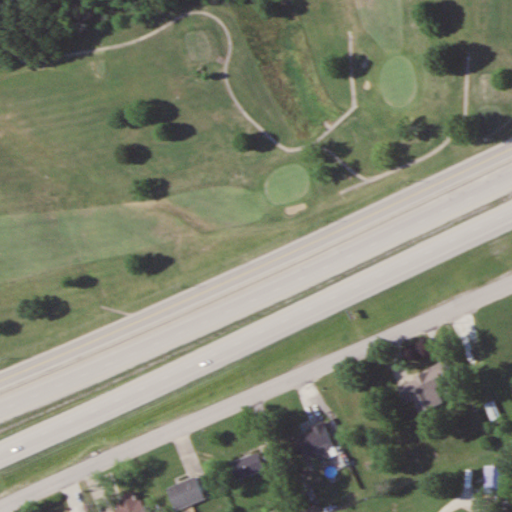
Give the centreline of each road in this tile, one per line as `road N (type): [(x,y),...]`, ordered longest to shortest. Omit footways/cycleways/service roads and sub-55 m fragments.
road 1 (trunk): [(0,455),(511,213)]
road 2 (residential): [(0,380),(511,144)]
road 3 (trunk): [(511,178),(0,408)]
road 4 (residential): [(0,507),(511,278)]
